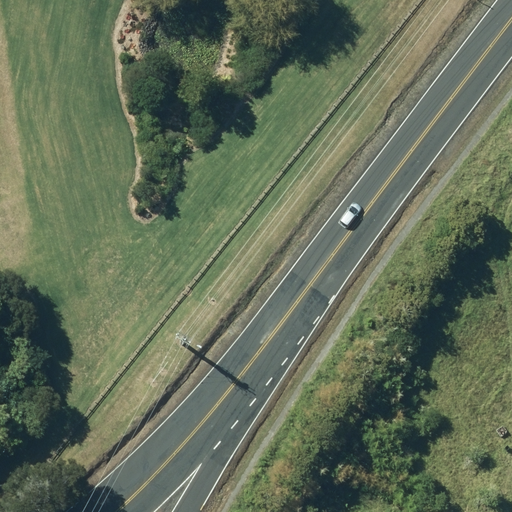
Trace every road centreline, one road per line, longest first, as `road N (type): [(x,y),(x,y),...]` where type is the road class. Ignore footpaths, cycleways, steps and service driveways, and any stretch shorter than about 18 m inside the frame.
road 1 (tertiary): [(511,27),(235,390)]
road 2 (tertiary): [(235,390),(118,511)]
road 3 (tertiary): [(235,390),(181,511)]
